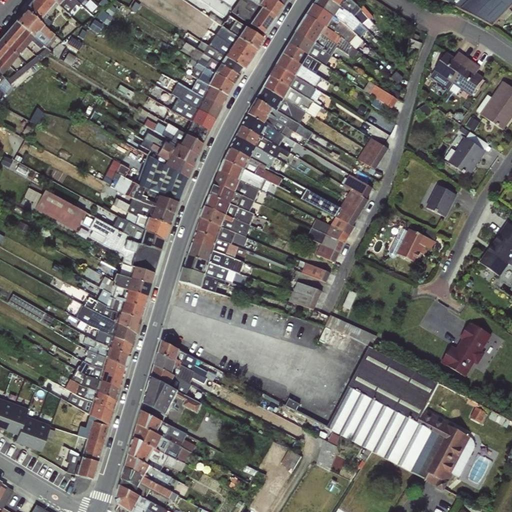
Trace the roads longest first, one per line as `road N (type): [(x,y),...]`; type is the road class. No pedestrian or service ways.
road 1 (secondary): [(95,511),(206,175),(299,0)]
road 2 (residential): [(511,156),(477,204),(437,289)]
